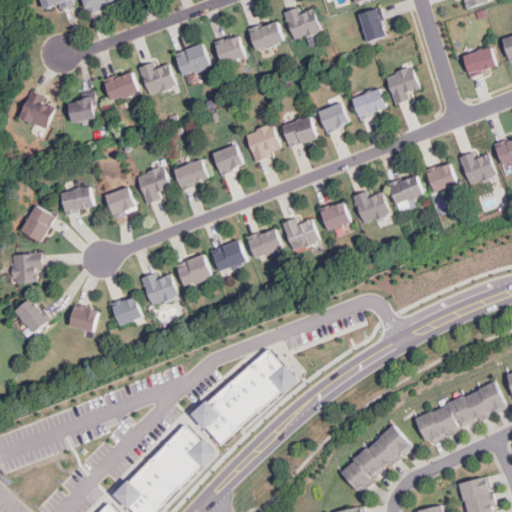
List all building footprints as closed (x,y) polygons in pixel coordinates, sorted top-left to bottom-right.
[(79,6),(77,0),(48,0),(51,10),(64,7),(65,10),(79,6)] [(121,6),(119,0),(86,0),(90,13),(121,6)] [(467,0),(470,9),(493,5),(492,0),(467,0)] [(381,6),(389,31),(370,37),(362,13),(381,6)] [(290,16),(315,7),(321,26),(297,35),(290,16)] [(254,28),(279,19),(286,38),(261,47),(254,28)] [(310,38),(312,46),(329,41),(326,34),(310,38)] [(218,43),(242,35),(249,53),(225,62),(218,43)] [(503,40),(511,36),(511,58),(510,59),(503,40)] [(181,52),(205,43),(212,62),(188,71),(181,52)] [(469,54),(493,44),(500,63),(476,73),(469,54)] [(146,71),(170,62),(177,81),(153,90),(146,71)] [(391,78),(416,68),(423,87),(399,96),(391,78)] [(111,80),(136,71),(142,90),(118,99),(111,80)] [(357,98),(381,88),(388,107),(364,116),(357,98)] [(71,101),(96,95),(101,115),(75,121),(71,101)] [(33,96),(57,107),(48,125),(25,114),(33,96)] [(322,110),(346,101),(354,120),(329,129),(322,110)] [(288,125),(312,115),(320,134),(296,143),(288,125)] [(252,136),(276,127),(283,145),(259,155),(252,136)] [(500,144),(511,139),(511,161),(508,163),(500,144)] [(216,152),(240,143),(247,161),(223,171),(216,152)] [(466,162),(490,153),(498,171),(474,181),(466,162)] [(179,167),(204,158),(210,177),(186,185),(179,167)] [(428,173),(453,163),(460,182),(436,191),(428,173)] [(142,177),(167,168),(174,187),(149,196),(142,177)] [(393,184),(417,174),(424,193),(400,202),(393,184)] [(108,192),(132,183),(139,202),(114,211),(108,192)] [(66,190),(92,184),(96,204),(71,210),(66,190)] [(361,199),(385,189),(392,208),(368,218),(361,199)] [(324,210),(348,200),(356,219),(332,229),(324,210)] [(26,227),(39,204),(56,214),(43,237),(26,227)] [(291,224),(315,214),(322,233),(298,243),(291,224)] [(252,237),(277,228),(284,247),(259,256),(252,237)] [(217,248),(241,239),(248,258),(224,267),(217,248)] [(17,279),(16,253),(36,252),(37,278),(17,279)] [(183,263),(208,254),(215,273),(190,282),(183,263)] [(148,282),(172,273),(179,292),(155,301),(148,282)] [(148,312),(124,323),(116,305),(140,294),(148,312)] [(35,329),(18,309),(34,296),(51,316),(35,329)] [(97,331),(72,324),(77,304),(102,311),(97,331)] [(189,411),(202,426),(204,424),(219,441),(279,389),(280,391),(294,379),(283,365),(281,367),(266,350),(206,400),(204,398),(189,411)] [(498,378),(481,386),(492,409),(509,402),(498,378)] [(481,386),(465,393),(476,417),(492,409),(481,386)] [(465,393),(449,401),(460,424),(476,417),(465,393)] [(449,401),(433,408),(444,432),(460,424),(449,401)] [(433,408),(417,416),(427,439),(444,432),(433,408)] [(112,492),(126,506),(129,504),(137,511),(151,511),(200,463),(202,465),(215,451),(202,439),(200,440),(184,424),(129,480),(126,478),(112,492)] [(401,455),(414,444),(398,424),(384,436),(401,455)] [(388,467),(401,455),(384,436),(371,448),(388,467)] [(375,478),(388,467),(371,448),(358,459),(375,478)] [(362,490),(375,478),(358,459),(345,471),(362,490)] [(464,484),(469,501),(494,495),(490,477),(464,484)] [(469,501),(471,511),(498,511),(494,495),(469,501)] [(117,511),(107,502),(97,511),(117,511)] [(128,511),(118,502),(107,511),(128,511)] [(448,511),(446,503),(421,509),(421,511),(448,511)]
